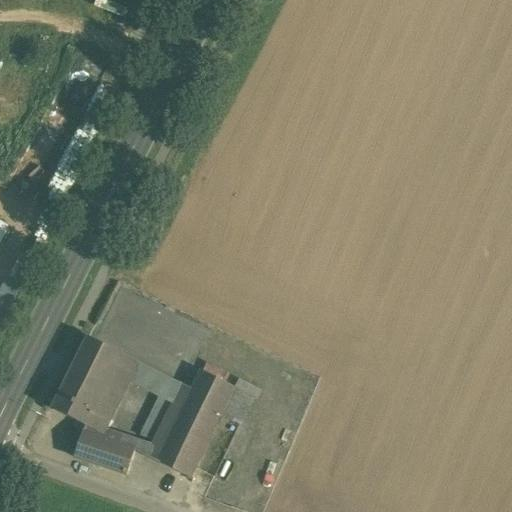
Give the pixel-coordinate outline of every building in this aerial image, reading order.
[(5,259),(0,270),(0,335),(29,269),(5,259)] [(152,370),(89,338),(68,381),(102,398),(114,372),(143,387),(152,370)] [(168,378),(152,370),(143,387),(159,395),(168,378)] [(234,388),(202,373),(195,390),(172,379),(137,453),(192,478),(221,416),(234,388)] [(238,379),(234,388),(221,416),(243,426),(260,389),(238,379)] [(102,398),(68,381),(53,410),(87,428),(102,398)] [(136,450),(84,433),(75,459),(127,476),(136,450)]
